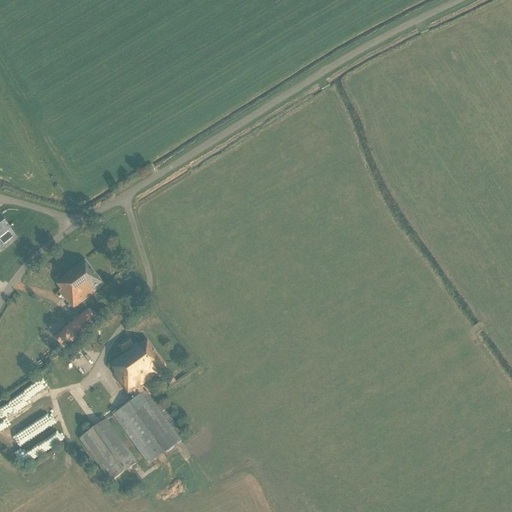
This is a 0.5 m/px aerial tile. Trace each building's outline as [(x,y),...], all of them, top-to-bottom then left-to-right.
[(0,250),(15,239),(0,220),(0,250)] [(73,310),(103,286),(83,261),(55,284),(60,291),(59,292),(73,310)] [(54,307),(63,315),(68,309),(59,301),(54,307)] [(88,310),(54,338),(64,350),(78,338),(79,338),(99,324),(88,310)] [(122,353),(131,345),(127,339),(117,347),(122,353)] [(148,466),(181,442),(145,394),(139,387),(165,367),(146,341),(110,367),(115,374),(113,375),(127,395),(128,395),(133,402),(113,417),(148,466)] [(0,430),(27,416),(18,399),(0,408),(0,430)] [(25,465),(62,442),(47,418),(10,440),(16,451),(24,446),(27,451),(19,456),(25,465)] [(110,483),(137,464),(106,422),(80,441),(110,483)]
